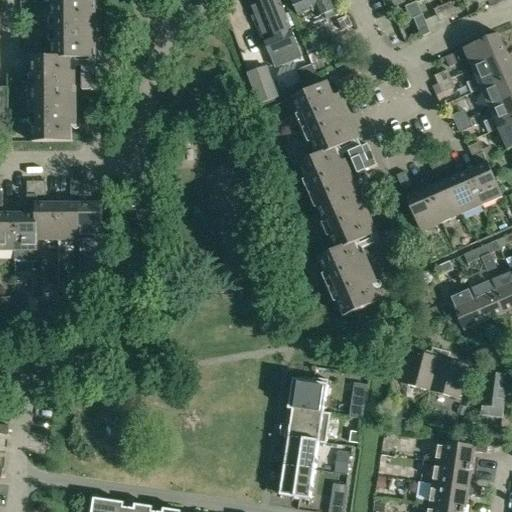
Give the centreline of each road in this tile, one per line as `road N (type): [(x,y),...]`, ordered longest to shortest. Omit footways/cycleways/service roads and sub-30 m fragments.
road 1 (residential): [(26,375),(83,359),(124,318),(139,278),(139,164)]
road 2 (residential): [(511,10),(384,64),(354,0)]
road 3 (residential): [(139,164),(150,66),(167,34),(202,0)]
road 4 (residential): [(0,166),(139,164)]
road 5 (residential): [(12,511),(26,375)]
